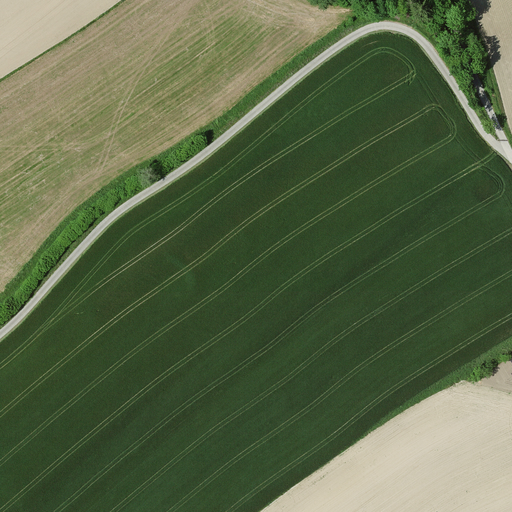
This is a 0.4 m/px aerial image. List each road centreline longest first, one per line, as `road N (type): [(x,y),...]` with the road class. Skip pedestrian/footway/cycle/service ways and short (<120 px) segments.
road 1 (track): [(0,332),(109,217),(366,27),(386,25),(421,40),(484,133),(511,157)]
road 2 (track): [(511,156),(441,0)]
